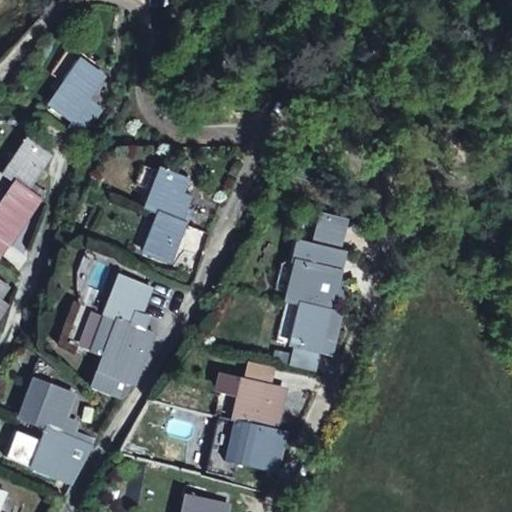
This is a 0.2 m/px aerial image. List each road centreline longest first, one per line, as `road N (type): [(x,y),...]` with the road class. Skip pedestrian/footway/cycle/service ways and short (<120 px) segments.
road 1 (residential): [(274,140),(305,147),(361,184),(384,224),(385,267),(272,511)]
road 2 (residential): [(61,511),(261,183),(274,140)]
road 3 (residential): [(120,0),(135,5),(146,36),(138,83),(144,102),(172,127),(274,140)]
